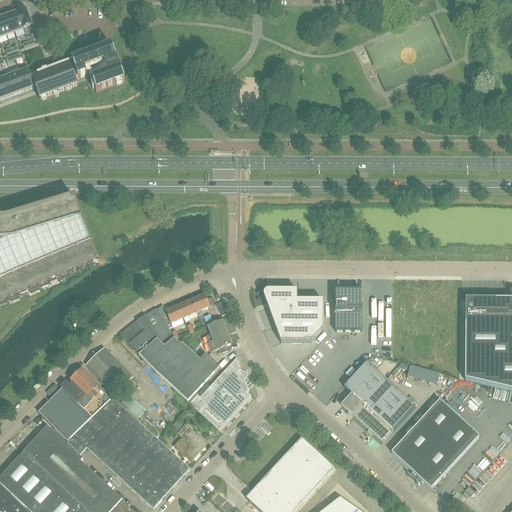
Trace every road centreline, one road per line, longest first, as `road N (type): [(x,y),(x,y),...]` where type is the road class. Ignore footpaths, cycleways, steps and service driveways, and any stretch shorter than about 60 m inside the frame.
road 1 (primary): [(0,186),(511,187)]
road 2 (primary): [(511,164),(0,164)]
road 3 (unclassified): [(0,437),(121,319),(152,298),(231,270)]
road 4 (unclassified): [(231,270),(511,270)]
road 5 (unclassified): [(419,511),(286,385)]
road 6 (unclassified): [(166,511),(286,385)]
road 7 (unclassified): [(286,385),(267,368),(231,270)]
